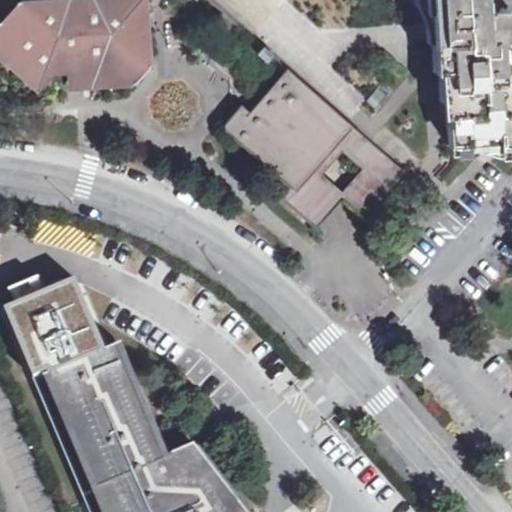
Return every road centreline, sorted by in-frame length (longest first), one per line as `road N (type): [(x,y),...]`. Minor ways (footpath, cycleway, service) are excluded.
road 1 (residential): [(351,367),(295,303),(227,248),(85,182),(0,171)]
road 2 (residential): [(511,202),(351,367)]
road 3 (residential): [(477,511),(351,367)]
road 4 (unknown): [(394,326),(372,299),(368,276),(426,175)]
